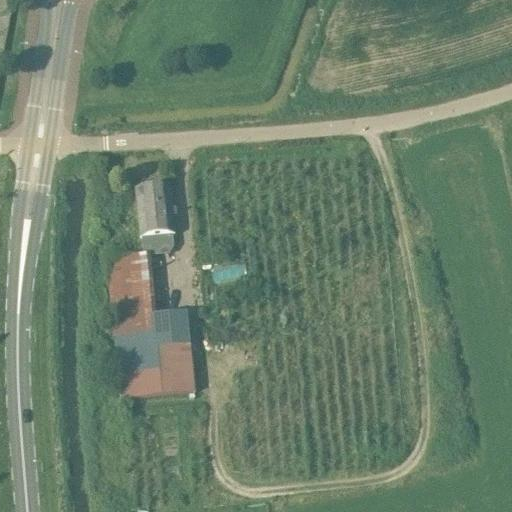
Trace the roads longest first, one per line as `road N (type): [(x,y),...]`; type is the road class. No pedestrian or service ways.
road 1 (unclassified): [(48,146),(373,122),(511,91)]
road 2 (tertiary): [(26,511),(16,327),(22,244)]
road 3 (tertiary): [(47,0),(26,147)]
road 4 (tertiary): [(48,146),(68,0)]
